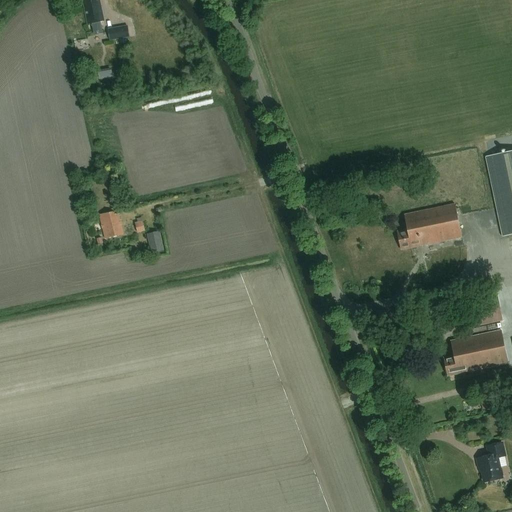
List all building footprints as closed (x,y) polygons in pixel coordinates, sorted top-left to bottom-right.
[(103,35),(101,23),(104,22),(100,1),(96,2),(95,0),(87,0),(83,1),(88,25),(92,24),(94,37),(103,35)] [(110,41),(130,38),(128,26),(108,30),(110,41)] [(511,235),(511,152),(486,158),(503,238),(511,235)] [(462,238),(455,205),(404,216),(407,229),(405,229),(406,232),(397,234),(401,250),(411,248),(411,249),(462,238)] [(106,240),(124,236),(118,215),(115,216),(114,213),(99,216),(106,240)] [(145,232),(143,222),(136,224),(138,234),(145,232)] [(151,255),(164,252),(160,232),(147,235),(151,255)] [(467,308),(472,328),(502,321),(497,300),(467,308)] [(458,375),(508,364),(501,331),(451,342),(454,355),(452,355),(452,358),(444,360),(447,376),(457,374),(458,375)] [(502,479),(501,477),(502,476),(501,470),(499,469),(497,459),(505,457),(502,444),(487,447),(489,457),(477,459),(479,469),(481,468),(484,483),(502,479)]
